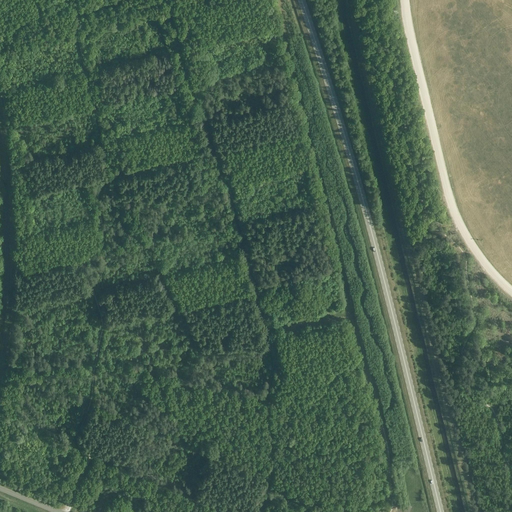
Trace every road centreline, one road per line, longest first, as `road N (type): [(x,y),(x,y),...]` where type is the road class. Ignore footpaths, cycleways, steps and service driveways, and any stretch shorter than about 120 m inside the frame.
road 1 (primary): [(440,511),(364,204),(301,0)]
road 2 (track): [(404,0),(447,190),(462,229),(511,293)]
